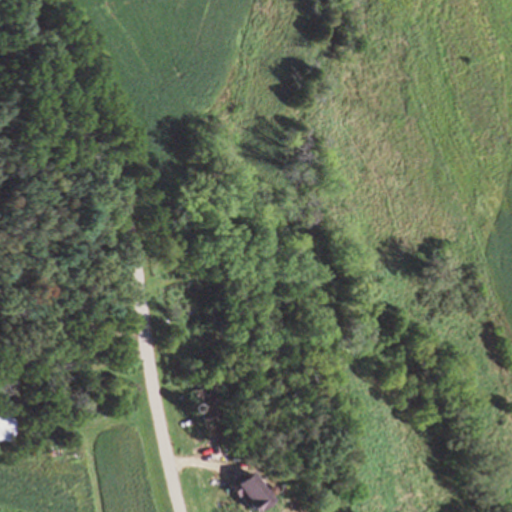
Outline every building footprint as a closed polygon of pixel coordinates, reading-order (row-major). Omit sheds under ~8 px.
[(259,257),(267,275),(256,281),(258,285),(245,291),(242,285),(234,289),(230,280),(239,275),(238,272),(246,268),(244,264),(259,257)] [(217,331),(214,320),(229,316),(232,326),(217,331)] [(257,355),(246,356),(245,349),(256,348),(257,355)] [(303,360),(313,356),(325,389),(315,392),(303,360)] [(214,381),(228,431),(205,437),(192,392),(189,393),(185,380),(199,377),(201,385),(214,381)] [(0,439),(0,411),(10,413),(7,440),(0,439)] [(250,471),(269,498),(249,511),(243,502),(245,501),(239,493),(234,496),(227,487),(250,471)]
